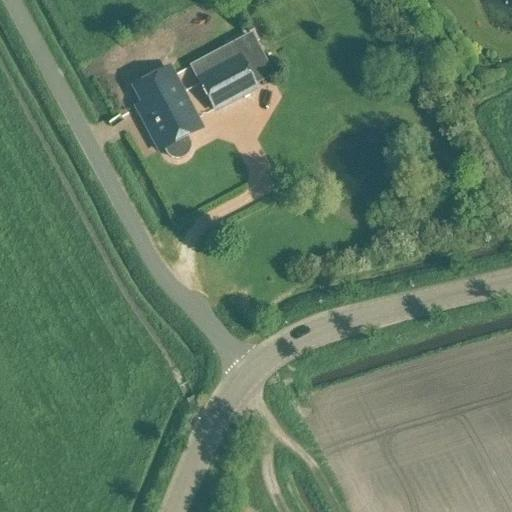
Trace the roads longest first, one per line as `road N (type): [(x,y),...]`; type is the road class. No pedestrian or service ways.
road 1 (unclassified): [(247,373),(166,282),(10,0)]
road 2 (tertiary): [(511,283),(316,335),(247,373)]
road 3 (tertiary): [(247,373),(218,408),(173,511)]
